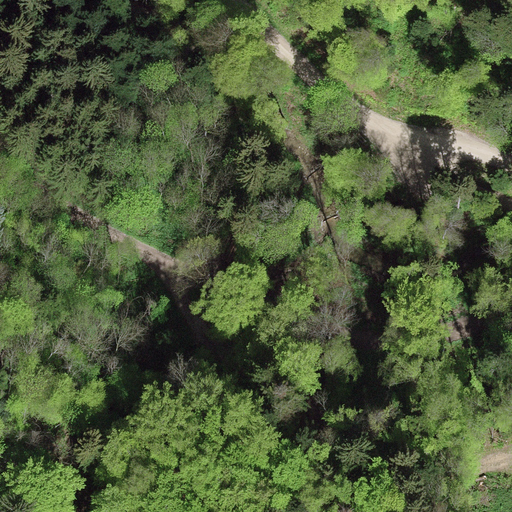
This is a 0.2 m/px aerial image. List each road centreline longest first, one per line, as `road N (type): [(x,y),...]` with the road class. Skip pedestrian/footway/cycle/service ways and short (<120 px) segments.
road 1 (track): [(511,315),(420,341),(348,338),(147,254),(0,166)]
road 2 (track): [(147,254),(242,353),(406,476),(439,480),(511,466)]
road 3 (track): [(511,161),(464,143),(390,133),(303,69),(229,0)]
road 4 (track): [(390,133),(430,174),(511,205)]
